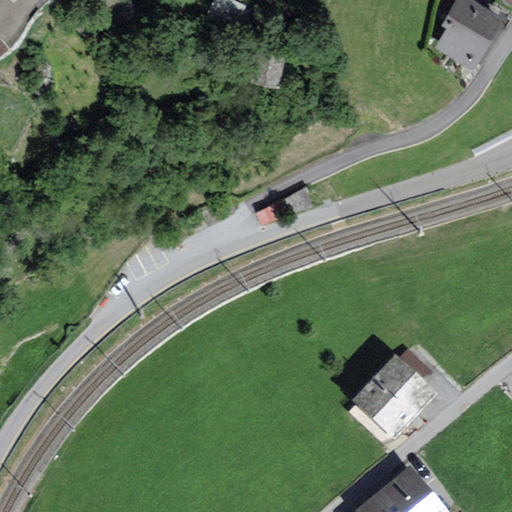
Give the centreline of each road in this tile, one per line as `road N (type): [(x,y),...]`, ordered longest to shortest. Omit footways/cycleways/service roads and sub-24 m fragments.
road 1 (residential): [(223,243),(253,203),(365,153),(475,119),(511,60)]
road 2 (unclassified): [(223,243),(122,303),(0,448)]
road 3 (unclassified): [(511,155),(223,243)]
road 4 (residential): [(332,511),(511,363)]
